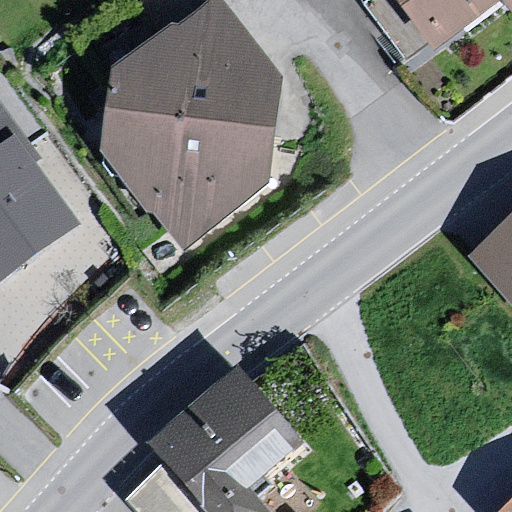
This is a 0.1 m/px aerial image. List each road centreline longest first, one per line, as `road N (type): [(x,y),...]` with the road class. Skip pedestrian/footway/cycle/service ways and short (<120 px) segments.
road 1 (residential): [(61,511),(229,350),(511,134)]
road 2 (unknown): [(422,158),(255,0)]
